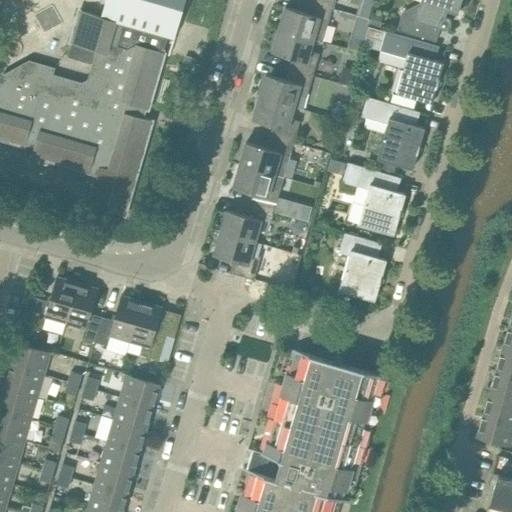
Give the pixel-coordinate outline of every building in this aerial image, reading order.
[(0,139),(25,146),(26,143),(35,146),(32,156),(89,173),(95,174),(88,199),(86,205),(125,217),(127,211),(136,178),(153,121),(143,117),(145,109),(149,110),(164,56),(165,53),(166,52),(162,51),(166,36),(175,38),(185,0),(106,0),(104,8),(102,15),(102,16),(80,10),(70,43),(72,43),(97,51),(94,63),(93,64),(102,67),(100,73),(82,84),(54,76),(55,72),(26,63),(23,65),(3,75),(0,86),(0,139)] [(458,14),(462,0),(421,0),(420,3),(409,9),(407,16),(402,15),(397,30),(436,41),(440,27),(444,28),(447,28),(449,27),(451,24),(451,21),(450,19),(447,17),(445,16),(447,10),(458,14)] [(326,30),(333,8),(309,1),(305,12),(286,6),(279,29),(314,39),(317,27),(326,30)] [(372,10),(359,6),(356,15),(358,15),(369,18),(372,10)] [(340,10),(338,16),(356,21),(358,15),(340,10)] [(369,26),(366,35),(384,40),(386,31),(369,26)] [(314,39),(279,29),(272,51),(292,57),(289,69),(313,76),(320,53),(310,51),(314,39)] [(439,46),(402,35),(386,31),(384,40),(381,50),(396,55),(407,58),(397,93),(432,103),(444,62),(435,60),(439,46)] [(72,43),(69,56),(94,63),(97,51),(72,43)] [(307,98),(313,76),(289,69),(286,80),(266,74),(259,97),(294,107),(298,95),(307,98)] [(420,112),(383,101),(367,96),(362,116),(388,124),(378,158),(413,169),(425,128),(416,125),(420,112)] [(294,107),(259,97),(253,119),(273,125),(270,136),(294,143),(300,121),(291,118),(294,107)] [(287,165),(294,143),(270,136),(266,147),(246,142),(240,164),(275,174),(278,163),(287,165)] [(332,158),(328,171),(343,175),(347,162),(332,158)] [(401,178),(394,176),(364,167),(348,162),(343,182),(368,190),(359,224),(394,234),(406,193),(397,191),(401,178)] [(275,174),(240,164),(233,187),(253,192),(250,204),(274,211),(281,189),(272,186),(275,174)] [(268,233),(274,211),(250,204),(247,215),(227,209),(220,232),(255,242),(259,230),(268,233)] [(255,242),(220,232),(214,254),(234,260),(230,272),(255,279),(261,256),(252,254),(255,242)] [(375,300),(387,259),(378,257),(382,243),(345,232),(339,252),(349,255),(340,290),(375,300)] [(63,332),(66,323),(77,282),(57,276),(50,301),(30,296),(23,321),(43,327),(63,332)] [(98,288),(77,282),(66,323),(85,328),(82,338),(95,342),(102,317),(91,313),(98,288)] [(130,341),(142,301),(121,295),(114,320),(102,317),(95,342),(107,345),(110,336),(130,341)] [(162,307),(142,301),(130,341),(142,345),(139,355),(167,363),(175,338),(155,332),(162,307)] [(511,326),(509,326),(503,348),(511,350),(511,326)] [(51,352),(18,342),(12,364),(44,374),(51,352)] [(387,378),(388,376),(384,375),(390,356),(390,357),(390,355),(347,343),(343,357),(316,349),(314,355),(295,349),(294,351),(296,352),(267,454),(265,453),(264,455),(269,456),(267,462),(256,458),(252,470),(245,468),(244,470),(251,472),(239,511),(336,511),(340,498),(351,502),(352,500),(350,499),(385,378),(387,378)] [(511,350),(503,348),(496,370),(511,374),(511,350)] [(38,396),(44,374),(12,364),(5,386),(38,396)] [(511,374),(496,370),(490,392),(511,398),(511,374)] [(82,374),(71,371),(68,382),(79,385),(82,374)] [(127,374),(120,396),(153,406),(160,383),(127,374)] [(99,379),(88,376),(85,386),(96,390),(99,379)] [(76,395),(79,385),(68,382),(65,392),(76,395)] [(0,408),(32,418),(38,396),(5,386),(0,403),(0,408)] [(93,400),(96,390),(85,386),(82,397),(93,400)] [(511,398),(490,392),(483,414),(511,422),(511,398)] [(147,428),(153,406),(120,396),(114,418),(147,428)] [(0,433),(25,440),(32,418),(0,408),(0,433)] [(510,446),(511,439),(511,422),(483,414),(477,437),(510,446)] [(58,415),(55,425),(67,429),(70,418),(58,415)] [(141,450),(147,428),(114,418),(107,440),(141,450)] [(87,423),(75,420),(72,430),(84,434),(87,423)] [(64,439),(67,429),(55,425),(52,436),(64,439)] [(81,444),(84,434),(72,430),(69,441),(81,444)] [(0,457),(19,462),(25,440),(0,433),(0,457)] [(134,472),(141,450),(107,440),(101,462),(134,472)] [(0,481),(12,485),(19,462),(0,457),(0,481)] [(57,462),(46,459),(43,469),(54,472),(57,462)] [(128,494),(134,472),(101,462),(95,485),(128,494)] [(71,477),(74,467),(63,464),(60,474),(71,477)] [(51,483),(54,472),(43,469),(40,480),(51,483)] [(68,488),(71,477),(60,474),(57,485),(68,488)] [(511,511),(511,478),(498,475),(487,511),(511,511)] [(0,505),(6,507),(12,485),(0,481),(0,505)] [(105,511),(122,511),(128,494),(95,485),(88,507),(105,511)] [(42,511),(44,506),(33,503),(30,511),(42,511)]
